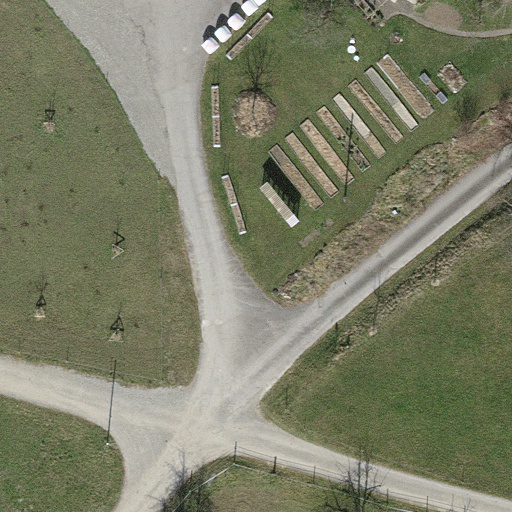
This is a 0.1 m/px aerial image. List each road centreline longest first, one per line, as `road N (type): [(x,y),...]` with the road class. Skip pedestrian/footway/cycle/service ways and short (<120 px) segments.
road 1 (track): [(502,511),(0,376)]
road 2 (track): [(238,385),(186,144),(187,51),(229,0)]
road 3 (track): [(238,385),(511,162)]
road 4 (track): [(135,511),(238,385)]
